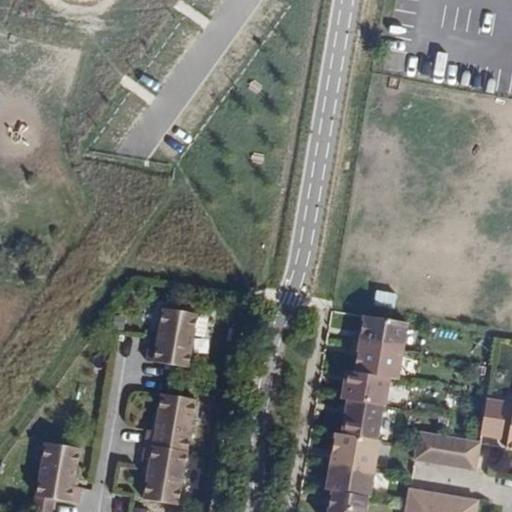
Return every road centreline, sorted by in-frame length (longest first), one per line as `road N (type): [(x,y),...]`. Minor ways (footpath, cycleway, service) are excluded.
road 1 (residential): [(254,511),(285,308),(348,0)]
road 2 (track): [(0,8),(331,87)]
